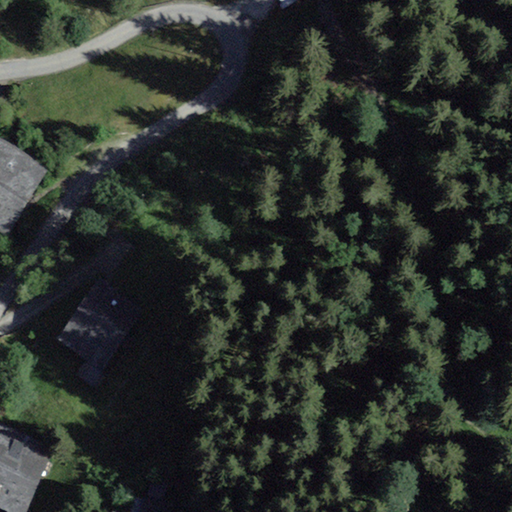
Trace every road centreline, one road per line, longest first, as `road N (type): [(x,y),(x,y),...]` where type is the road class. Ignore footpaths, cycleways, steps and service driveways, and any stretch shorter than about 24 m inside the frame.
road 1 (residential): [(0,76),(65,63),(188,18),(229,28),(243,43),(230,88),(140,147),(75,207),(0,307)]
road 2 (track): [(310,0),(392,126),(422,206),(463,402),(476,419),(511,435)]
